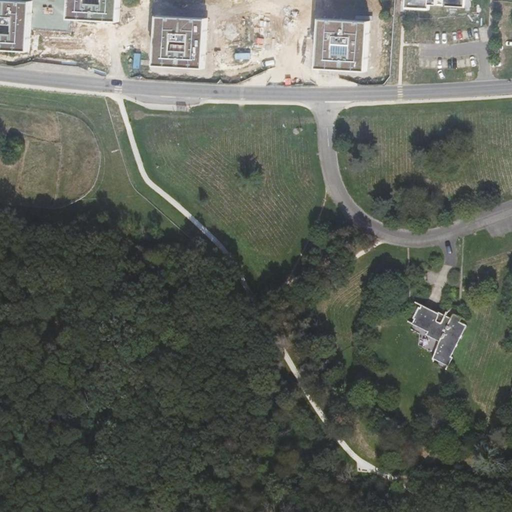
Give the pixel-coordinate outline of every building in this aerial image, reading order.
[(33,1),(0,0),(0,48),(30,50),(33,1)] [(120,0),(71,0),(70,18),(119,22),(120,0)] [(468,7),(468,0),(406,0),(405,9),(429,10),(429,5),(429,0),(437,0),(438,3),(445,4),(445,6),(468,7)] [(209,19),(159,15),(156,64),(205,68),(209,19)] [(371,23),(322,20),(318,69),(368,72),(371,23)] [(451,319),(420,304),(404,322),(438,343),(431,358),(446,365),(464,330),(462,318),(451,319)]
